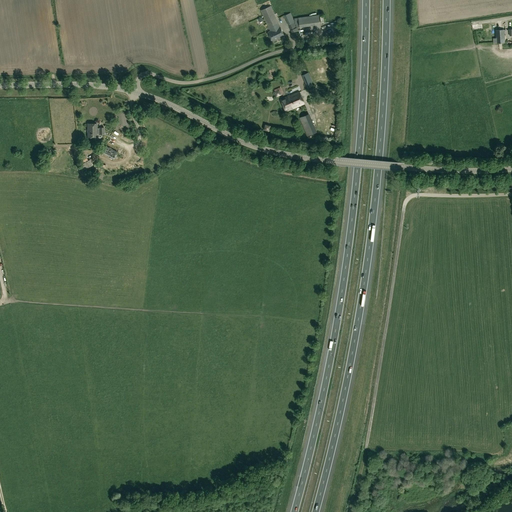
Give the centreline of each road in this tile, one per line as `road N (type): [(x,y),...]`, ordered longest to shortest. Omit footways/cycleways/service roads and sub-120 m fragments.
road 1 (unclassified): [(511,169),(285,154),(121,89),(0,85)]
road 2 (motorway): [(365,0),(346,255),(293,511)]
road 3 (motorway): [(315,511),(367,262),(387,0)]
